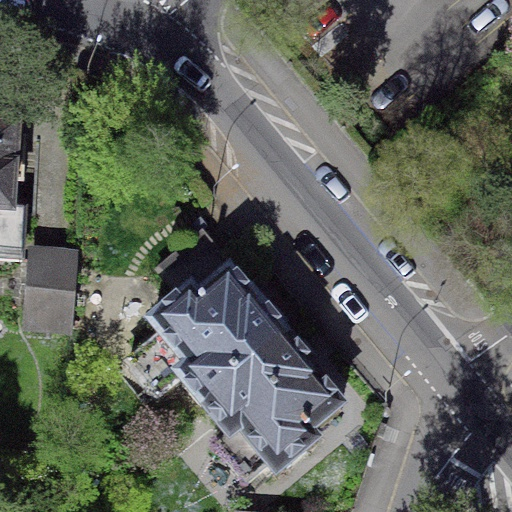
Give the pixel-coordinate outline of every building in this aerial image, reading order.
[(0,259),(20,261),(23,214),(9,213),(14,134),(0,133),(0,259)] [(157,272),(182,302),(192,294),(198,302),(229,277),(232,275),(216,256),(200,236),(157,272)] [(38,262),(32,328),(70,331),(75,265),(57,263),(38,262)] [(205,411),(286,343),(268,321),(250,299),(248,300),(229,277),(198,302),(192,294),(182,302),(152,328),(161,338),(127,366),(133,372),(132,375),(148,395),(152,395),(157,401),(180,382),(205,411)] [(304,364),(286,343),(205,411),(228,439),(217,448),(246,484),(267,466),(276,477),(316,445),(309,436),(340,411),(321,388),(323,386),(304,364)]
